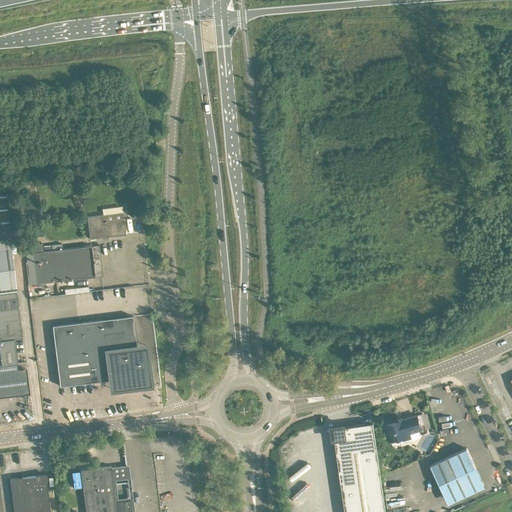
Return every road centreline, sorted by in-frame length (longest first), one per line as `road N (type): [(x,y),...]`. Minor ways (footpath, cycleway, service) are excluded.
road 1 (unclassified): [(177,19),(169,231),(180,326),(170,366),(177,416)]
road 2 (secondary): [(249,378),(220,15)]
road 3 (secondary): [(196,17),(235,379)]
road 4 (unknown): [(56,430),(48,316),(146,302)]
road 5 (trunk): [(220,15),(426,0)]
road 6 (trunk): [(0,41),(177,19)]
road 7 (tertiary): [(0,437),(177,416)]
